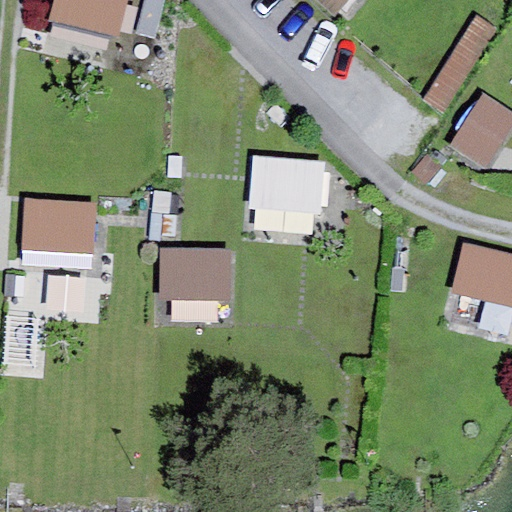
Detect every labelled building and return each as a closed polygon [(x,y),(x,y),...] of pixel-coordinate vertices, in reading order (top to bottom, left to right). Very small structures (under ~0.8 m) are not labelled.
[(56,0),(52,20),(119,37),(128,0),(56,0)] [(167,1),(164,0),(146,0),(138,30),(157,35),(167,1)] [(319,0),(344,22),(364,0),(319,0)] [(495,31),(475,19),(424,101),(444,113),(495,31)] [(488,169),(511,130),(511,112),(484,95),(451,146),(488,169)] [(327,163),(253,157),(249,211),(323,216),(327,163)] [(22,252),(93,257),(96,206),(26,202),(22,252)] [(511,255),(465,244),(453,294),(511,307),(511,255)] [(162,251),(160,300),(232,302),(234,253),(162,251)] [(369,376),(355,375),(352,405),(366,406),(369,376)]
